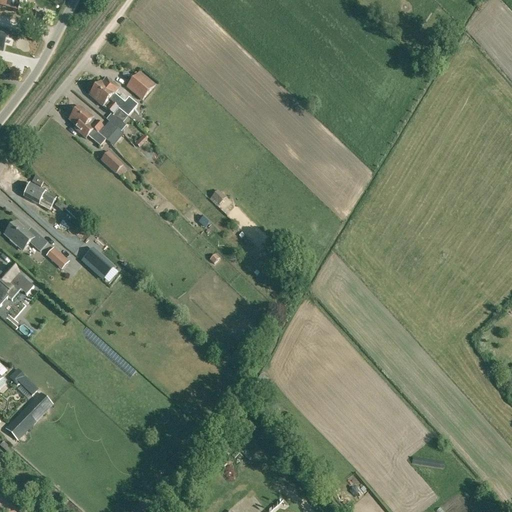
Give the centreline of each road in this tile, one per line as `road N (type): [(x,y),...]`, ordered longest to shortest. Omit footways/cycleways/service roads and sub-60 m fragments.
road 1 (unclassified): [(0,119),(74,0)]
road 2 (unclassified): [(0,168),(86,58)]
